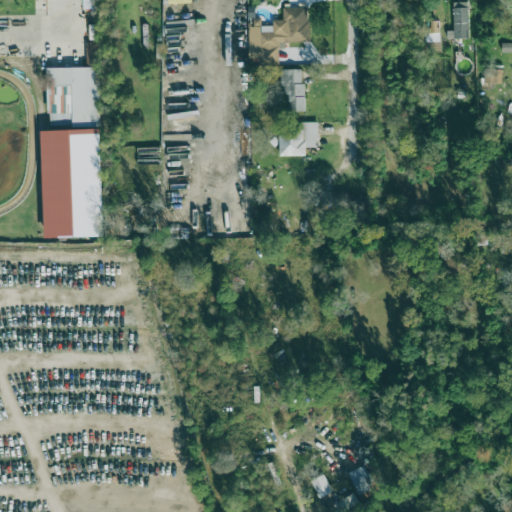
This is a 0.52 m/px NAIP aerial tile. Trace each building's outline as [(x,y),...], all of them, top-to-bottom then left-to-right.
[(82,0),(83,10),(94,9),(93,0),(82,0)] [(453,3),(454,31),(447,31),(447,39),(469,39),(468,2),(453,3)] [(309,42),(308,7),(283,8),(283,20),(273,21),(273,26),(261,26),(261,18),(248,18),(249,65),(288,64),(287,43),(309,42)] [(511,53),(511,43),(502,43),(502,53),(511,53)] [(502,84),(502,70),(485,69),(484,84),(502,84)] [(303,70),(280,70),(281,94),(288,94),(289,112),(304,111),(303,70)] [(279,156),(305,157),(305,148),(317,148),(318,126),(280,125),(279,156)] [(42,131),(45,238),(104,236),(101,129),(42,131)] [(373,491),(363,466),(348,472),(358,497),(373,491)] [(332,493),(325,475),(311,481),(318,499),(332,493)]
